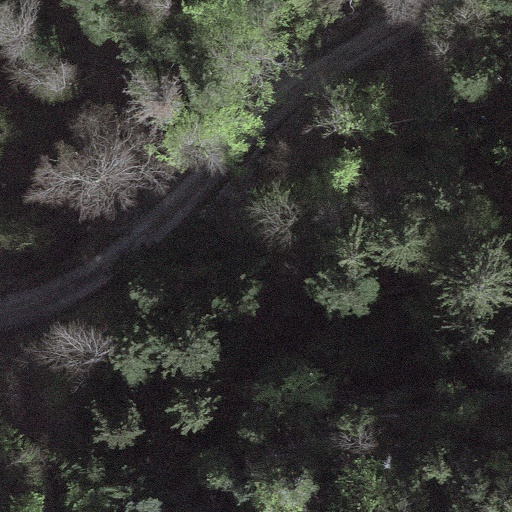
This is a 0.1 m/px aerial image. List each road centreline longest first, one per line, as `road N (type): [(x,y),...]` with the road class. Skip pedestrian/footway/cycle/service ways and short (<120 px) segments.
road 1 (track): [(435,0),(247,132),(99,271),(54,303),(0,310)]
road 2 (trunk): [(0,248),(82,0)]
